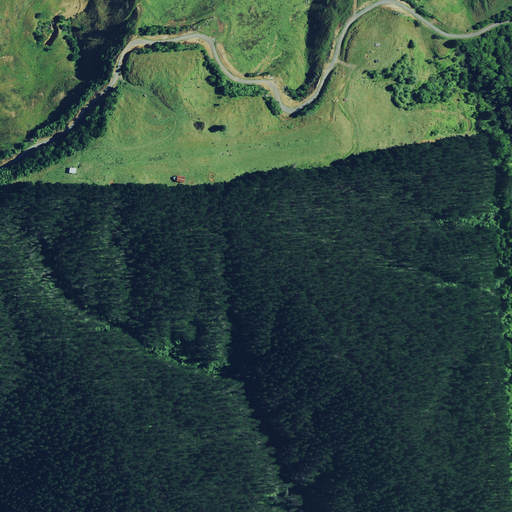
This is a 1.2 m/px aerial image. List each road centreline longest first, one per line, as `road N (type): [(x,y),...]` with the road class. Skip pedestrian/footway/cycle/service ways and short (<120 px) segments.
road 1 (unclassified): [(0,166),(70,126),(132,46),(159,39),(204,38),(233,79),(270,84),(287,104),(302,104),(354,19),(387,0)]
road 2 (unclassified): [(395,0),(451,32),(478,35),(511,22)]
